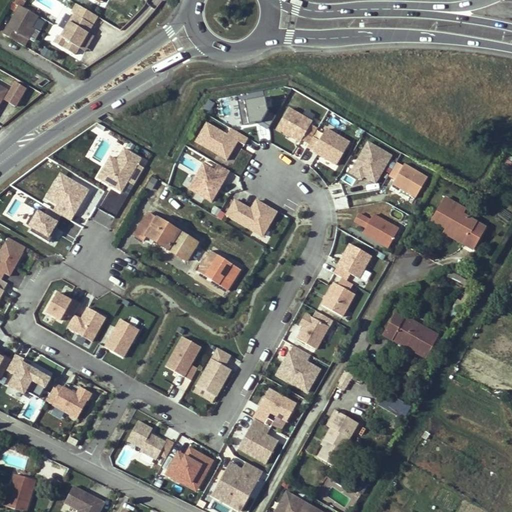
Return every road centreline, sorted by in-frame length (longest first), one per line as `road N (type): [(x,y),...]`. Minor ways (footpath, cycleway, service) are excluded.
road 1 (residential): [(129,387),(199,425),(220,421),(319,237),(318,206),(274,173)]
road 2 (secondary): [(256,40),(394,34),(511,48)]
road 3 (secondary): [(192,5),(170,31),(31,121),(5,154)]
road 4 (secondary): [(5,154),(25,150),(183,55),(218,47)]
road 5 (residential): [(129,387),(30,333),(23,320),(43,276),(98,265)]
road 6 (residential): [(260,511),(347,356)]
road 7 (secondary): [(421,7),(297,7),(283,0)]
